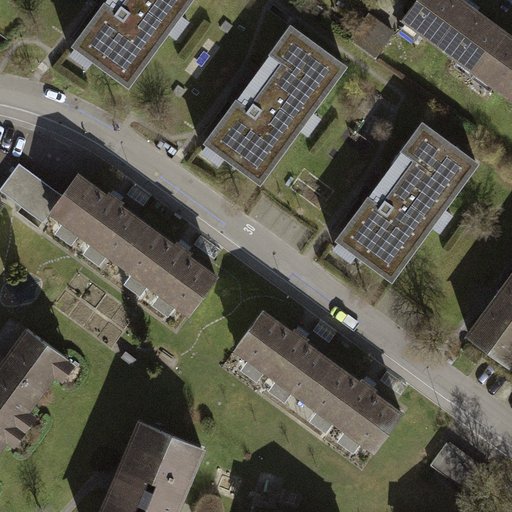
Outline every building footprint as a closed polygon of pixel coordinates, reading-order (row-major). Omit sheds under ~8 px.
[(102,65),(138,91),(177,39),(185,45),(198,27),(190,21),(205,0),(116,0),(81,49),(84,51),(79,58),(97,71),(102,65)] [(511,32),(467,0),(427,0),(411,22),(416,27),(408,39),(420,48),(429,36),(464,62),(460,67),(473,76),(477,71),(485,77),(511,40),(511,32)] [(399,38),(372,19),(354,43),(381,63),(399,38)] [(234,162),(270,188),(308,136),(316,142),(330,123),(322,117),(355,73),(298,31),(213,146),(216,148),(210,155),(229,169),(234,162)] [(511,40),(485,77),(479,86),(498,99),(504,91),(511,97),(511,40)] [(366,258),(402,285),(440,234),(449,240),(463,220),(455,214),(489,168),(432,126),(345,243),(347,244),(343,251),(361,265),(366,258)] [(68,201),(25,169),(6,194),(49,226),(58,214),(68,201)] [(68,201),(58,214),(68,222),(66,225),(77,233),(79,230),(100,245),(96,251),(106,259),(111,253),(127,266),(156,227),(131,208),(134,204),(119,193),(116,197),(87,176),(68,201)] [(0,195),(0,225),(15,206),(0,195)] [(156,227),(127,266),(142,276),(139,280),(149,288),(152,284),(175,301),(171,306),(182,314),(186,309),(197,317),(226,279),(200,260),(203,256),(187,244),(184,248),(156,227)] [(478,336),(511,360),(511,289),(506,298),(503,296),(496,306),(499,308),(478,336)] [(276,311),(245,353),(252,357),(248,363),(267,376),(270,371),(285,382),(281,388),(294,398),(298,392),(312,402),(343,360),(317,341),(319,338),(305,327),(303,330),(276,311)] [(72,385),(85,367),(35,331),(0,378),(0,407),(35,434),(47,418),(41,413),(65,380),(72,385)] [(343,360),(312,402),(326,412),(322,418),(333,427),(338,421),(355,434),(351,440),(363,449),(367,443),(378,451),(410,409),(386,392),(389,389),(373,377),(371,381),(343,360)] [(24,449),(35,434),(0,407),(0,466),(17,444),(24,449)] [(188,511),(215,452),(145,422),(118,484),(182,511),(188,511)] [(452,443),(433,468),(480,502),(499,477),(452,443)] [(182,511),(118,484),(105,511),(182,511)]
